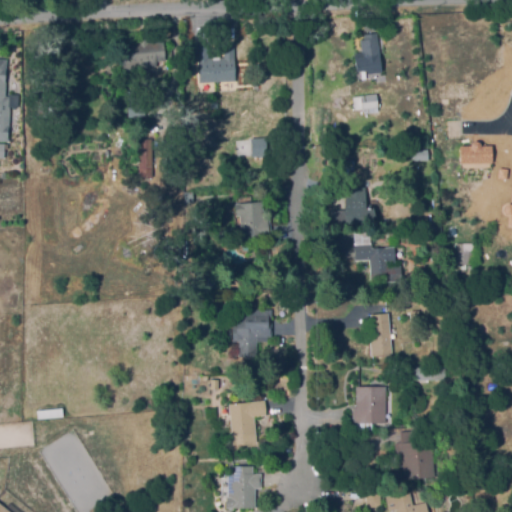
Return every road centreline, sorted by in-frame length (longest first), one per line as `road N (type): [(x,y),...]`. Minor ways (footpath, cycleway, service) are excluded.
road 1 (residential): [(299,6),(302,478)]
road 2 (residential): [(430,0),(0,19)]
